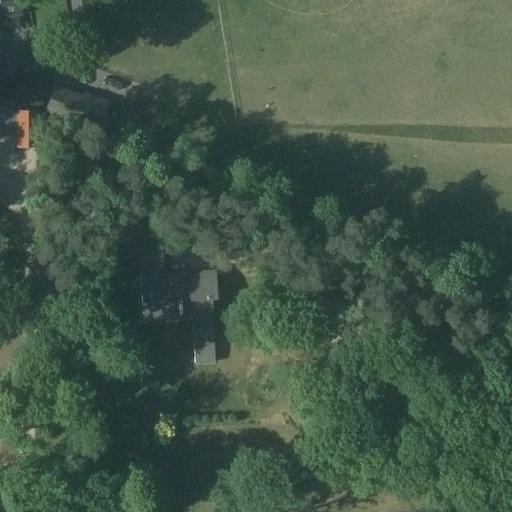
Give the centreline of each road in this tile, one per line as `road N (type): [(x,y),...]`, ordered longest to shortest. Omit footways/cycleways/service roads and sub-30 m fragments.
road 1 (unknown): [(511,425),(477,373),(355,286),(306,262),(266,255),(174,258)]
road 2 (unknown): [(21,511),(32,254)]
